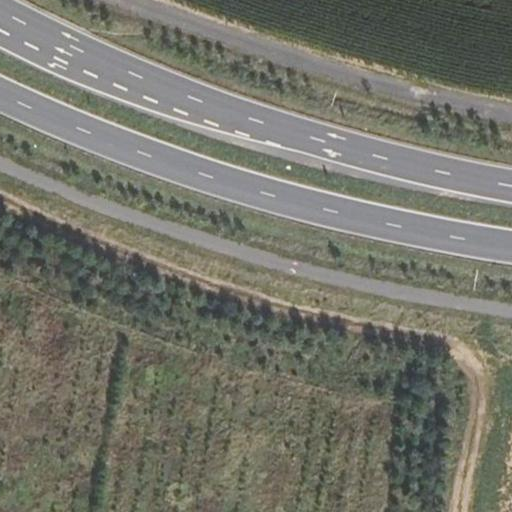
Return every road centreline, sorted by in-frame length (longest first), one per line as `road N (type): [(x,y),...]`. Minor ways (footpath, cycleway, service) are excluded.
road 1 (track): [(459,511),(472,392),(467,354),(423,322),(302,307),(166,264),(0,184)]
road 2 (primary): [(511,181),(407,164),(96,59),(0,7)]
road 3 (primary): [(0,93),(238,186),(393,225),(511,243)]
road 4 (track): [(93,0),(511,131)]
